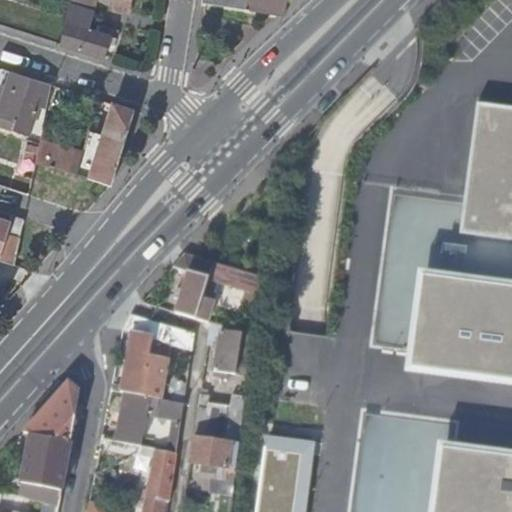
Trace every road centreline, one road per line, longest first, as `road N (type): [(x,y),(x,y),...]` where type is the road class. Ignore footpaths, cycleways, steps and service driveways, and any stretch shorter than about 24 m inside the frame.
road 1 (tertiary): [(209,121),(0,348)]
road 2 (tertiary): [(74,333),(244,156)]
road 3 (tertiary): [(244,156),(395,0)]
road 4 (residential): [(73,511),(97,390),(74,333)]
road 5 (residential): [(0,41),(167,95)]
road 6 (tertiary): [(336,0),(209,121)]
